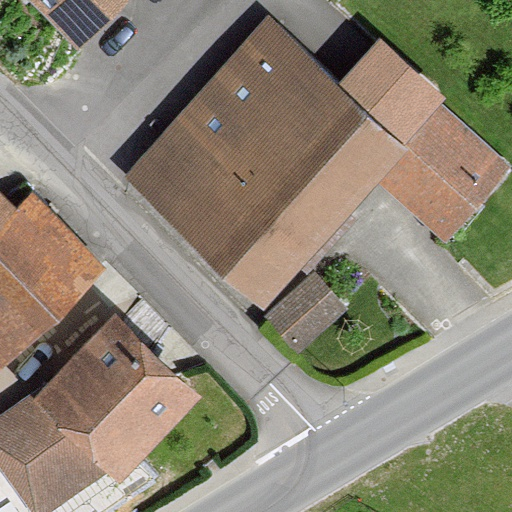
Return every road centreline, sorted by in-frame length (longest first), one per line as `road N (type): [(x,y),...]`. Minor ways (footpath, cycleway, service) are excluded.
road 1 (residential): [(0,106),(334,454)]
road 2 (secondary): [(511,346),(334,454)]
